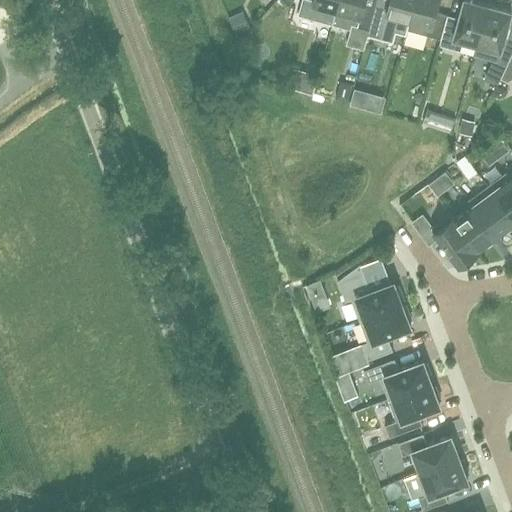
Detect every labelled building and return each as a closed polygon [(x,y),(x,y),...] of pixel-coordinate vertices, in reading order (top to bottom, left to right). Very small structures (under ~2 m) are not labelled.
[(336,11),(339,0),(313,0),(312,4),(336,11)] [(358,27),(369,30),(376,6),(364,3),(364,0),(339,0),(336,11),(332,25),(357,32),(358,27)] [(406,30),(414,0),(390,0),(388,9),(376,6),(369,30),(368,35),(392,41),(394,32),(405,35),(406,30)] [(441,39),(447,16),(436,13),(439,0),(414,0),(406,30),(441,39)] [(477,44),(488,5),(469,0),(464,0),(459,19),(447,16),(441,39),(440,45),(460,51),(463,41),(477,44)] [(507,64),(511,53),(511,33),(506,32),(511,12),(488,5),(477,44),(491,48),(488,59),(507,64)] [(511,53),(507,64),(500,78),(508,82),(511,78),(511,53)] [(318,75),(309,72),(304,91),(313,93),(318,75)] [(350,103),(362,107),(366,91),(355,88),(350,103)] [(511,218),(511,173),(509,175),(506,171),(488,185),(511,218)] [(511,223),(511,218),(488,185),(468,200),(472,205),(473,205),(496,236),(511,223)] [(478,249),(496,236),(473,205),(472,205),(455,218),(478,249)] [(478,249),(455,218),(451,213),(433,226),(423,213),(412,221),(429,244),(439,237),(459,264),(478,250),(478,249)] [(401,301),(404,300),(399,286),(396,287),(394,281),(371,290),(360,263),(338,280),(346,301),(352,298),(360,320),(402,304),(401,301)] [(331,306),(320,279),(306,284),(317,312),(331,306)] [(402,304),(383,311),(360,320),(368,341),(362,343),(368,359),(393,350),(387,335),(411,326),(409,320),(412,319),(407,305),(403,306),(402,304)] [(368,359),(362,343),(332,355),(339,374),(369,363),(368,359)] [(388,399),(432,383),(430,378),(433,377),(428,363),(425,364),(423,360),(399,369),(395,358),(364,369),(369,381),(380,377),(388,399)] [(423,424),(419,413),(440,405),(438,401),(441,400),(436,386),(433,387),(432,383),(388,399),(396,420),(385,424),(389,437),(423,424)] [(480,403),(461,411),(466,425),(486,418),(480,403)] [(451,435),(427,444),(423,433),(398,442),(403,454),(414,450),(421,471),(421,472),(459,458),(451,435)] [(468,480),(465,474),(469,473),(464,459),(460,461),(459,458),(421,472),(421,471),(416,473),(424,495),(419,497),(423,510),(448,500),(444,489),(468,480)]
